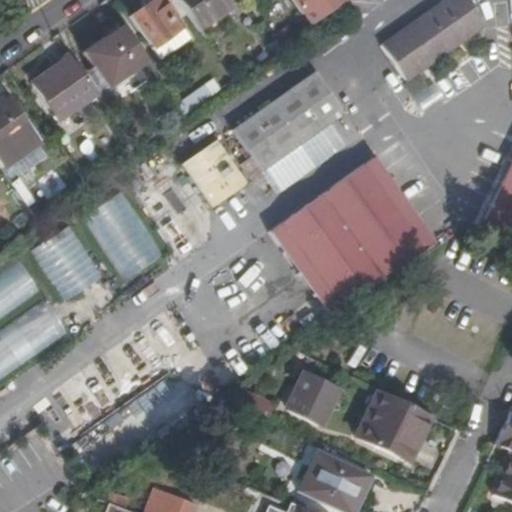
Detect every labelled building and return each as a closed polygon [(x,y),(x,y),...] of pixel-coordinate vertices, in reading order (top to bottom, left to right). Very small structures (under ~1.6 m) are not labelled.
[(154,0),(130,18),(151,48),(178,28),(159,0),(154,0)] [(174,0),(195,29),(226,7),(221,0),(174,0)] [(293,0),(309,24),(341,0),(293,0)] [(446,0),(379,47),(404,83),(483,26),(464,0),(446,0)] [(195,29),(199,35),(230,13),(226,7),(195,29)] [(106,89),(145,63),(121,29),(82,56),(106,89)] [(55,121),(94,95),(69,60),(32,87),(55,121)] [(310,73),(228,131),(258,175),(272,195),(354,138),(337,115),(339,113),(310,73)] [(0,104),(0,165),(35,141),(6,100),(0,104)] [(258,175),(228,131),(209,145),(240,188),(258,175)] [(240,188),(209,145),(176,168),(205,211),(240,188)] [(511,153),(475,229),(511,247),(511,153)] [(324,320),(428,246),(368,161),(264,233),(324,320)] [(127,187),(87,214),(128,277),(167,252),(127,187)] [(74,219),(35,248),(69,297),(108,274),(74,219)] [(23,253),(0,269),(0,318),(44,288),(23,253)] [(50,296),(0,329),(0,380),(71,331),(50,296)] [(298,415),(317,424),(334,388),(305,373),(297,386),(300,389),(296,397),(304,401),(298,415)] [(165,376),(104,425),(115,439),(142,418),(150,428),(185,401),(165,376)] [(405,460),(425,416),(378,391),(357,437),(405,460)] [(511,409),(511,410),(495,443),(511,453),(511,464),(494,494),(511,503),(511,409)] [(296,489),(343,511),(351,511),(368,476),(315,451),(296,489)] [(157,489),(180,498),(182,488),(160,481),(157,489)] [(188,511),(192,502),(180,498),(157,489),(152,500),(163,505),(161,511),(188,511)] [(131,511),(118,507),(106,502),(101,511),(131,511)]
